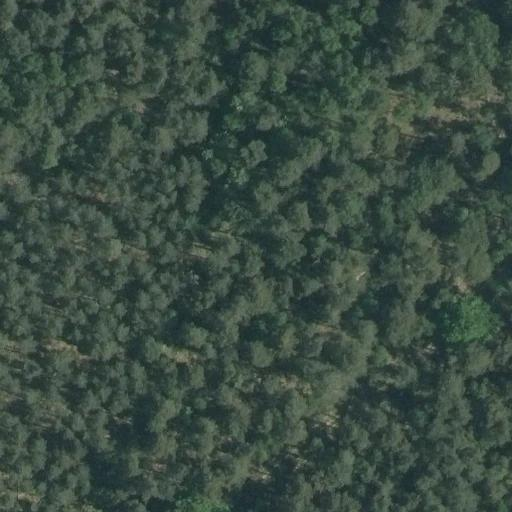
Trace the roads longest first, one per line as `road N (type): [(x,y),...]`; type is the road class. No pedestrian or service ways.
road 1 (track): [(238,0),(244,92),(169,333),(89,511)]
road 2 (track): [(200,511),(511,243)]
